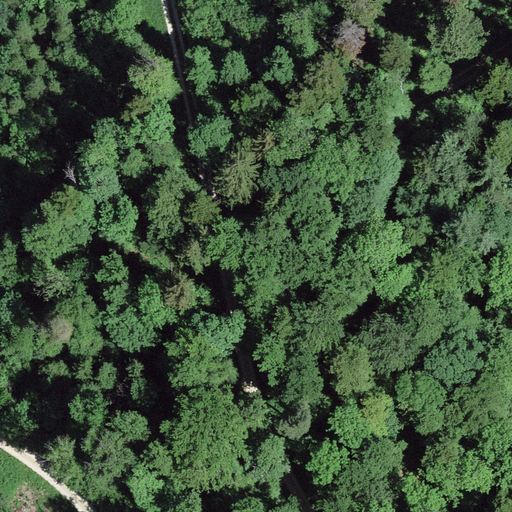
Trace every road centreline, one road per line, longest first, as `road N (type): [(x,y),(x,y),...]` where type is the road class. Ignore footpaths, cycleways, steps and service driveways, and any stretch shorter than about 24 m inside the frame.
road 1 (track): [(226,244),(303,176),(511,45)]
road 2 (track): [(308,511),(268,443),(245,379),(226,244)]
road 3 (track): [(226,244),(165,0)]
